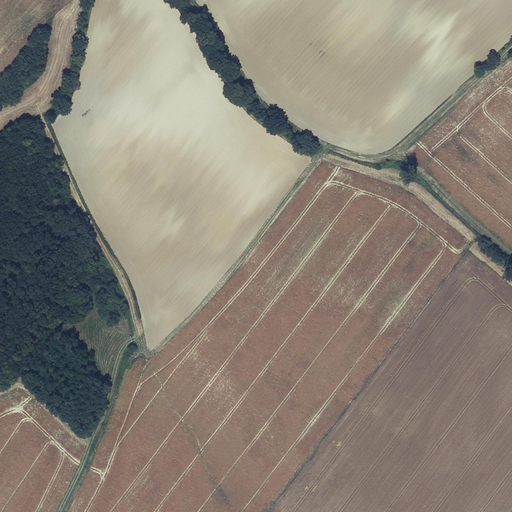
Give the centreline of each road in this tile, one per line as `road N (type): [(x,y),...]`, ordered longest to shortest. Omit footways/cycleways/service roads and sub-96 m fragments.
road 1 (track): [(37,112),(121,272),(147,354),(228,272),(321,150),(376,157),(398,150),(511,47)]
road 2 (track): [(138,338),(121,356),(59,511)]
